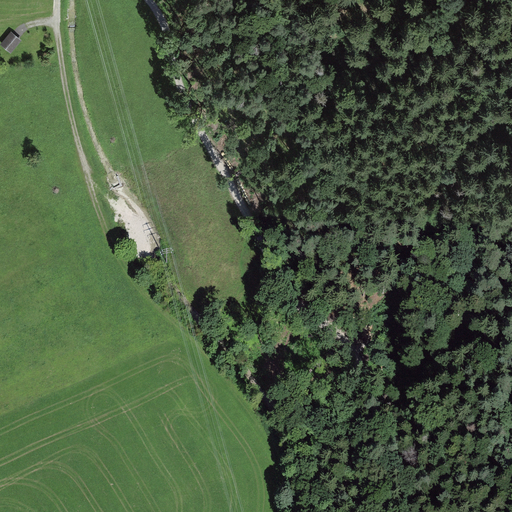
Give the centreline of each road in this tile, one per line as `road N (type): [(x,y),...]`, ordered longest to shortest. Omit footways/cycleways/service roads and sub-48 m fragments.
road 1 (track): [(142,0),(156,11),(285,289),(351,353),(379,511)]
road 2 (track): [(56,0),(70,113),(118,258)]
